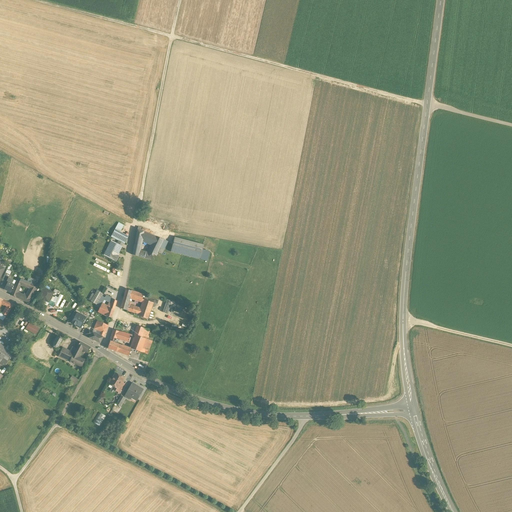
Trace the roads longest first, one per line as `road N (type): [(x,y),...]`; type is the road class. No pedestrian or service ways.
road 1 (tertiary): [(441,0),(404,281),(404,364),(414,411)]
road 2 (track): [(427,105),(32,0)]
road 3 (tertiary): [(101,349),(148,381),(228,411),(289,418),(414,411)]
road 4 (track): [(181,0),(136,217)]
road 5 (track): [(101,349),(66,411),(12,479),(21,511)]
road 6 (residential): [(101,349),(136,217)]
